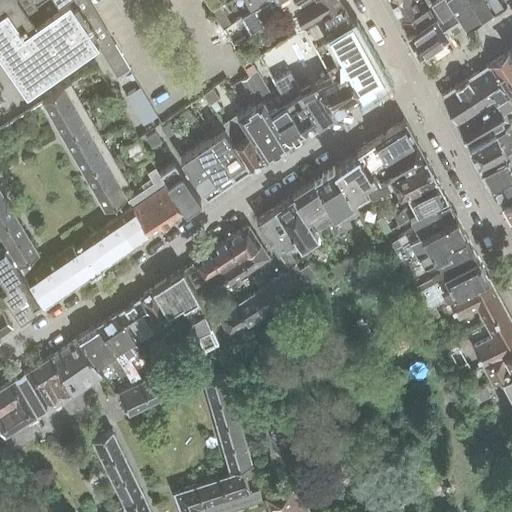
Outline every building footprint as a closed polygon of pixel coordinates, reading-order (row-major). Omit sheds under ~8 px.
[(0,0),(0,57),(24,93),(97,44),(117,75),(128,67),(87,0),(42,0),(36,4),(32,0),(0,0)] [(217,0),(204,0),(211,11),(220,6),(221,5),(217,0)] [(267,0),(244,0),(250,11),(267,0)] [(303,27),(340,3),(338,0),(305,0),(297,5),(293,9),(277,17),(280,24),(289,19),(296,31),(303,27)] [(387,0),(400,22),(413,13),(419,8),(428,3),(425,0),(387,0)] [(425,0),(428,3),(447,32),(447,33),(463,22),(454,6),(449,0),(425,0)] [(449,0),(454,6),(463,22),(478,12),(470,0),(449,0)] [(470,0),(478,12),(489,5),(486,0),(470,0)] [(311,42),(348,18),(340,3),(303,27),(311,42)] [(428,3),(419,8),(413,13),(432,42),(447,32),(428,3)] [(230,23),(220,6),(211,11),(222,28),(230,23)] [(432,42),(413,13),(400,22),(417,52),(432,42)] [(361,90),(364,88),(371,84),(369,79),(378,74),(368,55),(367,52),(365,50),(358,36),(348,18),(311,42),(303,27),(296,31),(269,49),(258,55),(275,86),(285,100),(296,90),(313,82),(329,75),(348,67),(361,90)] [(255,56),(233,50),(247,73),(256,68),(251,59),(255,56)] [(511,58),(507,51),(487,64),(505,92),(511,103),(511,58)] [(505,92),(487,64),(441,94),(455,121),(505,92)] [(329,75),(313,82),(332,110),(341,103),(344,101),(355,94),(361,90),(348,67),(329,75)] [(288,139),(290,137),(303,129),(285,100),(275,86),(269,90),(256,68),(248,73),(248,74),(288,139)] [(263,155),(264,154),(271,149),(288,139),(248,74),(240,79),(240,80),(253,101),(243,107),(235,112),(263,155)] [(315,120),(332,110),(313,82),(296,90),(315,120)] [(42,101),(63,138),(91,121),(68,83),(42,101)] [(141,125),(156,116),(139,86),(123,95),(141,125)] [(212,88),(203,94),(208,103),(217,97),(212,88)] [(315,121),(315,120),(296,90),(285,100),(303,129),(315,121)] [(511,103),(505,92),(455,121),(467,143),(507,120),(511,127),(511,103)] [(220,107),(215,99),(210,103),(215,110),(220,107)] [(188,109),(178,115),(183,124),(193,118),(188,109)] [(225,126),(223,127),(248,165),(263,155),(235,112),(221,121),(225,126)] [(381,160),(385,158),(413,139),(403,120),(371,141),(381,160)] [(511,127),(507,120),(467,143),(479,164),(510,147),(511,149),(511,127)] [(101,139),(91,121),(63,138),(73,156),(101,139)] [(170,121),(159,128),(164,135),(175,129),(170,121)] [(236,173),(248,165),(223,127),(211,135),(236,173)] [(160,140),(154,132),(145,139),(151,147),(160,140)] [(195,145),(220,184),(236,173),(211,135),(195,145)] [(111,157),(101,139),(73,156),(84,173),(111,157)] [(385,158),(381,160),(371,167),(374,174),(378,181),(423,156),(413,139),(385,158)] [(124,148),(134,165),(147,158),(137,140),(124,148)] [(371,167),(381,160),(371,141),(356,151),(367,170),(371,167)] [(180,154),(205,194),(220,184),(195,145),(180,154)] [(511,149),(510,147),(479,164),(490,184),(511,172),(511,149)] [(374,174),(371,167),(367,170),(356,151),(332,166),(349,195),(357,213),(359,211),(356,205),(370,196),(361,180),(374,174)] [(435,179),(423,156),(378,181),(374,174),(361,180),(370,196),(393,183),(398,194),(405,191),(407,195),(435,179)] [(127,183),(111,157),(84,173),(104,208),(125,197),(119,187),(127,183)] [(172,160),(157,170),(182,211),(199,199),(172,160)] [(127,197),(131,205),(148,232),(182,211),(157,170),(155,166),(147,171),(153,180),(127,197)] [(332,166),(311,180),(332,213),(341,228),(343,231),(352,226),(347,218),(357,213),(349,195),(332,166)] [(511,172),(490,184),(500,201),(511,194),(511,172)] [(395,214),(399,222),(409,216),(416,212),(444,196),(435,179),(407,195),(412,205),(408,207),(396,214),(395,214)] [(311,180),(291,193),(313,225),(324,218),(334,236),(343,231),(341,228),(332,213),(311,180)] [(0,226),(16,217),(0,191),(0,226)] [(273,205),(273,206),(294,238),(299,243),(304,252),(309,249),(304,241),(317,232),(313,225),(291,193),(273,205)] [(511,194),(500,201),(508,216),(511,214),(511,194)] [(453,213),(444,196),(416,212),(409,216),(416,229),(418,234),(453,213)] [(131,205),(114,216),(132,243),(148,232),(131,205)] [(299,243),(294,238),(273,206),(254,219),(275,250),(284,265),(292,260),(287,251),(299,243)] [(464,233),(453,213),(418,234),(416,229),(389,243),(405,271),(421,262),(444,249),(442,246),(464,233)] [(385,231),(391,228),(383,214),(377,217),(385,231)] [(98,227),(116,254),(132,243),(114,216),(98,227)] [(0,226),(0,234),(18,264),(38,253),(16,217),(0,226)] [(257,243),(245,225),(225,238),(237,256),(257,243)] [(82,237),(100,264),(116,254),(98,227),(82,237)] [(437,263),(442,271),(443,273),(476,255),(464,233),(442,246),(444,249),(421,262),(425,269),(437,263)] [(237,256),(225,238),(208,249),(220,268),(237,256)] [(56,251),(75,281),(91,270),(72,244),(71,242),(56,251)] [(237,256),(247,271),(267,257),(257,243),(237,256)] [(220,268),(208,249),(191,261),(202,280),(220,268)] [(35,311),(35,309),(32,306),(38,302),(4,250),(3,251),(4,251),(0,253),(0,280),(5,289),(0,292),(18,320),(20,321),(35,311)] [(59,292),(75,281),(56,251),(40,262),(59,292)] [(447,297),(454,293),(487,275),(476,255),(443,273),(442,271),(414,286),(431,319),(439,314),(434,304),(447,297)] [(237,256),(220,268),(230,283),(247,271),(237,256)] [(43,303),(59,292),(40,262),(23,273),(43,303)] [(269,281),(281,299),(300,286),(310,280),(298,262),(288,268),(269,281)] [(220,268),(202,280),(211,296),(230,283),(220,268)] [(210,326),(179,269),(152,287),(167,311),(181,301),(190,319),(188,321),(194,332),(196,332),(204,351),(218,344),(210,326)] [(498,295),(487,275),(454,293),(447,297),(457,317),(476,307),(498,295)] [(251,292),(263,310),(281,299),(269,281),(251,292)] [(172,320),(167,311),(152,287),(139,295),(157,330),(161,327),(172,320)] [(251,292),(234,304),(246,321),(263,310),(251,292)] [(116,311),(136,349),(139,348),(135,342),(157,330),(139,295),(116,311)] [(511,321),(511,320),(498,295),(476,307),(490,334),(511,321)] [(234,304),(217,314),(217,315),(228,333),(246,321),(234,304)] [(0,332),(11,325),(0,307),(1,307),(0,305),(0,332)] [(136,349),(116,311),(95,324),(113,353),(126,373),(131,383),(142,378),(128,353),(136,349)] [(511,321),(490,334),(472,343),(490,382),(500,378),(511,373),(511,321)] [(126,373),(113,353),(95,324),(77,336),(95,364),(108,356),(118,377),(126,373)] [(77,336),(51,353),(71,394),(101,375),(102,375),(95,364),(77,336)] [(117,390),(118,390),(128,412),(213,372),(202,350),(142,378),(131,383),(117,390)] [(51,353),(22,372),(34,391),(44,409),(45,410),(71,394),(51,353)] [(465,362),(457,367),(461,374),(469,370),(465,362)] [(251,463),(232,396),(226,373),(203,380),(228,470),(251,463)] [(511,373),(500,378),(511,401),(511,373)] [(37,413),(15,376),(0,386),(0,433),(2,437),(38,415),(37,413)] [(476,403),(489,396),(483,386),(471,392),(476,403)] [(123,502),(127,511),(152,511),(146,499),(112,429),(91,439),(109,475),(121,498),(123,502)] [(511,463),(511,440),(500,447),(509,463),(511,463)] [(349,475),(346,469),(341,467),(334,469),(332,475),(335,480),(341,483),(347,480),(349,475)] [(172,490),(180,511),(185,511),(199,507),(201,511),(221,511),(261,499),(259,489),(250,491),(241,468),(172,490)] [(511,511),(511,486),(495,495),(503,511),(511,511)] [(298,511),(291,490),(265,497),(269,511),(298,511)] [(127,511),(123,502),(106,511),(127,511)]
